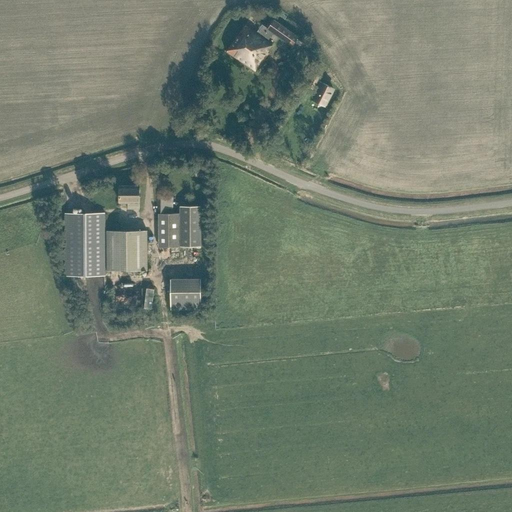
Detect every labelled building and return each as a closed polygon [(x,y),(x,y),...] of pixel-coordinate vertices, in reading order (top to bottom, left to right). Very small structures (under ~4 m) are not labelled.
[(245,24),(228,50),(256,69),(268,52),(266,51),(272,43),(267,39),(274,31),(293,44),(299,35),(275,18),(268,27),(262,23),(256,32),(245,24)] [(314,74),(308,86),(314,89),(315,86),(320,89),(314,99),(325,105),(333,89),(318,81),(320,77),(314,74)] [(265,128),(261,136),(266,138),(269,131),(265,128)] [(119,186),(119,202),(128,202),(128,207),(139,207),(140,186),(119,186)] [(161,213),(159,213),(159,247),(179,247),(180,213),(173,213),(173,196),(161,196),(161,213)] [(201,206),(180,206),(180,246),(201,246),(201,206)] [(65,212),(65,276),(67,276),(105,276),(105,212),(65,212)] [(106,270),(147,270),(148,231),(106,231),(106,270)] [(171,309),(201,309),(201,279),(171,279),(171,309)] [(147,288),(145,306),(152,306),(154,289),(147,288)]
